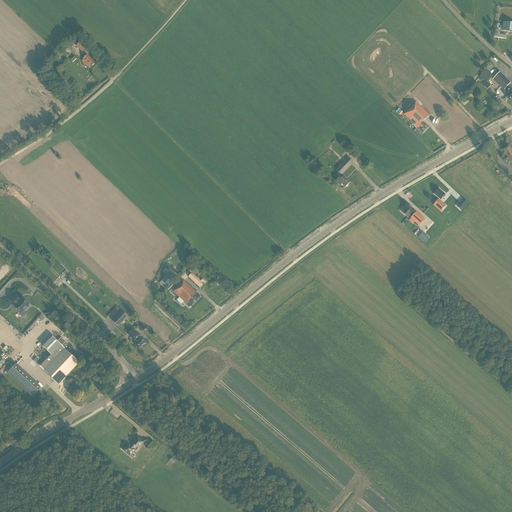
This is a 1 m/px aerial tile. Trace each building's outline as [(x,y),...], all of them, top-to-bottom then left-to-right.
[(511,24),(504,23),(503,32),(511,33),(511,24)] [(77,46),(83,52),(87,48),(78,40),(75,43),(77,45),(77,46)] [(89,68),(91,67),(92,67),(95,63),(87,55),(83,59),(84,59),(82,61),(89,68)] [(494,80),(505,90),(505,91),(510,95),(508,97),(510,100),(511,97),(511,90),(510,89),(511,88),(510,86),(511,83),(501,73),(494,80)] [(481,84),(487,90),(491,86),(485,80),(481,84)] [(443,103),(449,95),(444,91),(438,99),(443,103)] [(416,102),(404,114),(423,133),(428,127),(423,122),(429,115),(416,102)] [(449,102),(439,114),(444,118),(445,116),(445,115),(453,105),(449,102)] [(502,149),(511,163),(511,150),(508,145),(502,149)] [(349,157),(336,170),(341,175),(354,162),(349,157)] [(340,180),(338,178),(335,181),(340,186),(342,184),(345,187),(350,182),(344,176),(340,180)] [(439,189),(434,194),(441,200),(446,194),(439,189)] [(468,203),(463,199),(457,206),(462,210),(468,203)] [(438,200),(433,205),(441,212),(446,206),(438,200)] [(415,210),(407,204),(404,207),(406,209),(403,213),(408,217),(411,214),(409,217),(419,226),(425,220),(416,212),(415,210)] [(187,269),(192,274),(198,267),(194,262),(191,265),(189,263),(185,267),(188,269),(187,269)] [(192,273),(189,277),(200,288),(204,284),(205,282),(203,280),(201,281),(192,273)] [(176,279),(172,276),(170,278),(167,275),(162,281),(168,286),(170,284),(171,285),(176,279)] [(180,284),(173,291),(190,307),(200,296),(184,281),(181,284),(180,284)] [(11,305),(10,306),(16,312),(18,309),(19,310),(22,307),(21,306),(23,303),(17,298),(15,300),(13,298),(14,298),(11,294),(5,300),(11,305)] [(24,308),(31,302),(29,299),(22,305),(24,308)] [(33,313),(42,304),(37,299),(28,308),(33,313)] [(3,303),(0,305),(0,307),(8,315),(10,317),(12,315),(7,310),(8,309),(3,303)] [(119,327),(124,332),(126,330),(120,325),(128,317),(122,311),(112,321),(118,327),(119,327)] [(135,323),(144,332),(147,328),(138,320),(135,323)] [(133,329),(128,334),(134,340),(137,343),(135,345),(139,349),(146,341),(142,337),(142,338),(139,335),(133,329)] [(57,342),(40,360),(37,357),(34,361),(37,363),(59,384),(80,363),(62,346),(66,342),(61,338),(58,342),(57,342)] [(16,365),(7,374),(33,398),(41,388),(16,365)] [(112,408),(109,410),(115,418),(119,414),(118,412),(116,414),(115,412),(116,412),(112,408)] [(134,448),(136,446),(139,449),(144,442),(138,437),(131,446),(128,444),(123,450),(130,456),(136,450),(134,448)]
